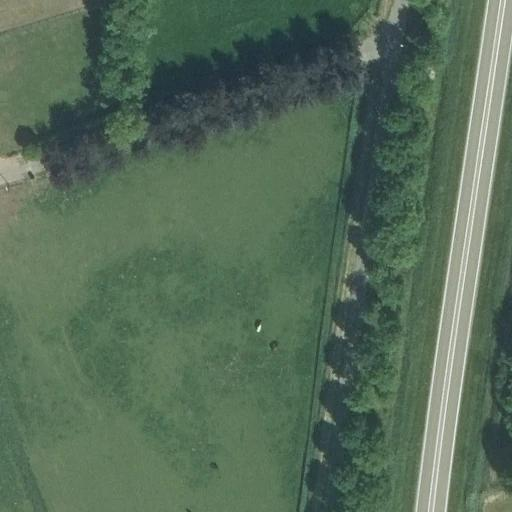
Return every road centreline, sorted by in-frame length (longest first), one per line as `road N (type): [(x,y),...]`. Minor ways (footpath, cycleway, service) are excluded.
road 1 (primary): [(432,511),(503,0)]
road 2 (unclassified): [(346,511),(354,397),(410,0)]
